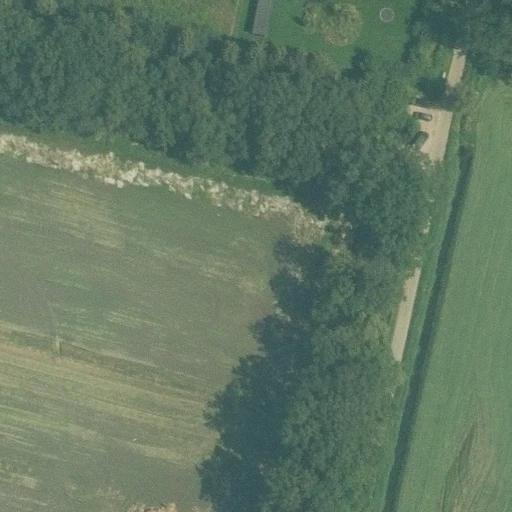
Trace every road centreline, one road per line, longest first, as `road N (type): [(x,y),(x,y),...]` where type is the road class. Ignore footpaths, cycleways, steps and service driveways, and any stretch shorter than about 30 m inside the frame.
road 1 (unclassified): [(358,511),(472,0)]
road 2 (track): [(394,163),(320,511)]
